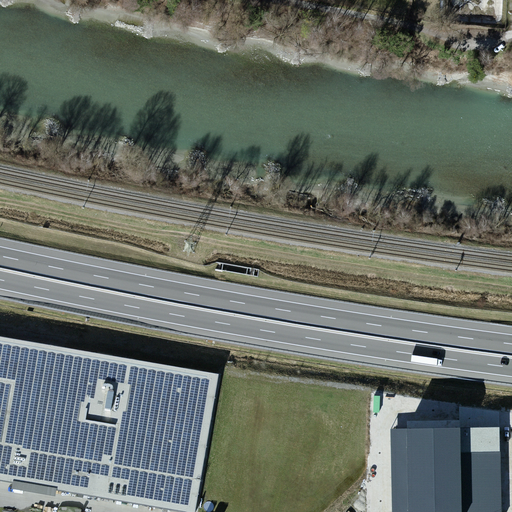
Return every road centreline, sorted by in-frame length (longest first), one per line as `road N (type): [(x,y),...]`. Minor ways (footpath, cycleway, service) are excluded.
road 1 (motorway): [(0,279),(511,367)]
road 2 (motorway): [(511,343),(0,255)]
road 3 (track): [(511,35),(455,42),(280,0)]
